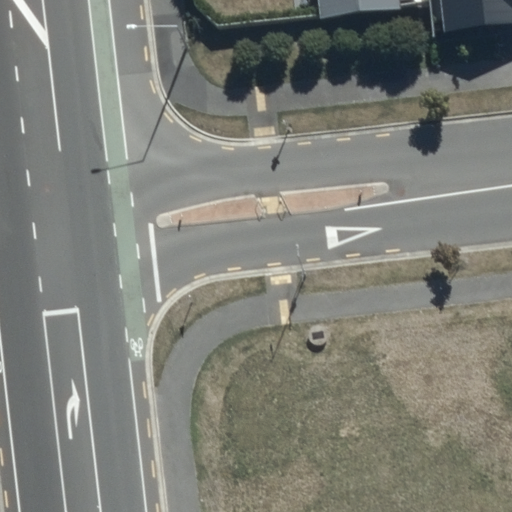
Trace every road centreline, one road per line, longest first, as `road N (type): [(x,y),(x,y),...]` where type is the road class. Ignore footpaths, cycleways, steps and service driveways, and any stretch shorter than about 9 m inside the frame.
road 1 (residential): [(511,182),(49,237)]
road 2 (secondary): [(76,511),(49,237)]
road 3 (secondary): [(49,237),(24,0)]
